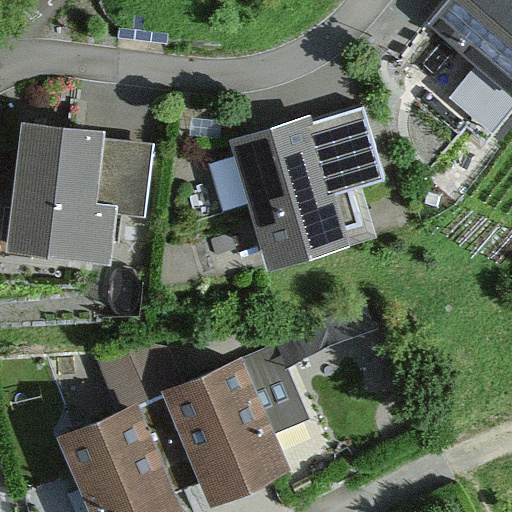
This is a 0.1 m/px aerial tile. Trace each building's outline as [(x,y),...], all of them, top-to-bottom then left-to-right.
[(511,0),(436,0),(428,12),(511,71),(511,0)] [(364,101),(239,137),(268,238),(346,216),(334,177),(382,163),(364,101)] [(150,138),(26,120),(10,233),(104,247),(111,198),(140,202),(150,138)] [(152,386),(197,492),(285,455),(240,349),(152,386)] [(65,423),(102,511),(150,511),(197,492),(152,386),(65,423)]
